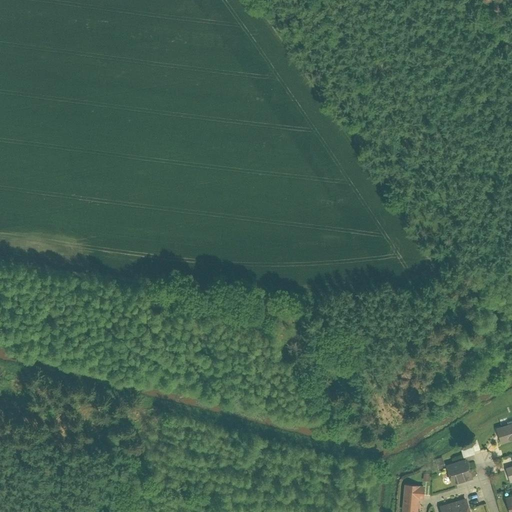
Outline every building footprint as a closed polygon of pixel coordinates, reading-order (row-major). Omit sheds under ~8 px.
[(511,422),(497,427),(502,446),(511,443),(511,422)] [(462,443),(464,455),(481,451),(479,440),(462,443)] [(468,459),(444,466),(450,487),(475,479),(468,459)] [(425,484),(405,484),(403,511),(418,511),(419,500),(425,500),(425,484)] [(471,511),(467,500),(440,509),(440,511),(471,511)]
